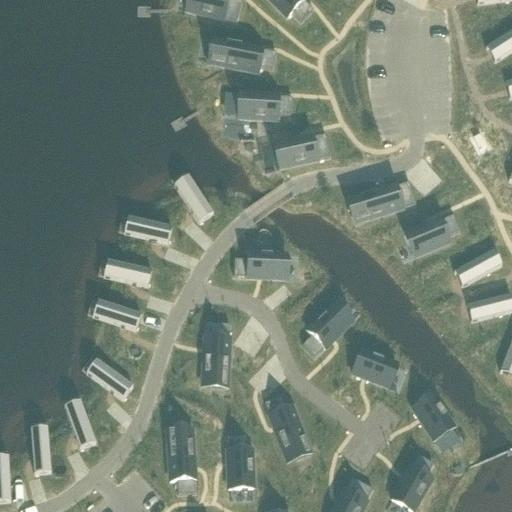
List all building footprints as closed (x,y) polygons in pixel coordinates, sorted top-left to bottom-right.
[(188,0),(185,15),(222,24),(223,23),(236,26),(241,4),(228,1),(228,0),(226,0),(188,0)] [(264,0),(286,21),(290,16),(300,26),(312,14),(302,4),(303,4),(299,0),(264,0)] [(511,0),(482,0),(483,7),(476,8),(476,10),(483,9),(511,4),(511,0)] [(511,35),(490,49),(484,53),(485,55),(491,51),(495,57),(498,62),(492,66),(493,68),(499,64),(511,55),(511,35)] [(208,66),(208,67),(210,68),(220,70),(257,77),(259,70),(272,73),(275,56),(262,53),(245,49),(241,49),(239,48),(224,46),(214,44),(213,43),(212,45),(208,66)] [(238,120),(239,98),(223,97),(223,110),(222,119),(238,120)] [(238,120),(238,122),(257,123),(260,124),(272,124),(276,125),(276,118),(290,119),(291,101),(277,101),(277,100),(260,99),(256,99),(254,99),(239,98),(238,120)] [(289,145),(273,149),(278,169),(279,173),(316,164),(329,161),(324,138),(311,141),(293,144),(291,145),(289,145)] [(478,139),(472,142),(478,154),(484,150),(478,139)] [(278,169),(273,149),(258,152),(263,173),(278,169)] [(179,194),(177,195),(189,212),(191,215),(192,217),(198,226),(212,217),(204,206),(191,186),(190,187),(179,194)] [(348,204),(347,205),(347,206),(354,227),(354,228),(356,227),(366,224),(402,213),(402,212),(415,208),(408,186),(395,190),(385,192),(383,193),(381,194),(358,201),(348,204)] [(422,231),(404,238),(407,247),(413,261),(448,246),(446,240),(458,235),(452,219),(439,224),(430,228),(427,229),(422,231)] [(131,237),(130,239),(151,244),(154,244),(157,245),(167,247),(171,231),(158,228),(134,223),(134,225),(131,237)] [(459,272),(453,276),(454,277),(460,274),(463,280),(466,285),(460,289),(461,290),(467,287),(501,269),(493,254),(459,272)] [(233,263),(233,280),(246,281),(246,282),(256,282),(258,282),(261,282),(284,283),(285,259),(247,257),(247,264),(233,263)] [(110,281),(110,283),(130,287),(133,288),(136,288),(147,291),(150,274),(133,271),(113,266),(113,268),(110,281)] [(473,308),(466,309),(466,311),(473,310),(475,316),(476,322),(469,324),(470,326),(477,324),(511,315),(511,307),(510,298),(473,308)] [(99,321),(99,323),(118,329),(121,330),(124,331),(135,335),(140,319),(124,313),(104,307),(103,309),(99,321)] [(311,340),(301,349),(314,361),(323,352),(324,352),(331,345),(332,344),(334,342),(351,326),(334,308),(306,335),(311,340)] [(201,390),(201,391),(203,391),(224,392),(226,392),(226,391),(226,381),(228,342),(229,329),(205,328),(205,341),(204,341),(203,351),(203,354),(203,356),(202,379),(201,390)] [(511,341),(502,369),(499,376),(501,377),(503,370),(509,372),(511,373),(511,341)] [(360,355),(351,378),(361,381),(363,382),(365,383),(387,391),(396,369),(360,355)] [(92,380),(91,382),(106,392),(108,394),(111,396),(113,397),(122,404),(132,390),(113,376),(101,368),(100,370),(92,380)] [(421,406),(411,412),(417,422),(419,423),(419,425),(433,445),(450,433),(453,431),(432,399),(431,399),(427,393),(417,400),(421,406)] [(279,401),(263,408),(268,420),(272,430),(273,432),(273,434),(282,456),(286,465),(287,467),(288,466),(308,458),(310,457),(309,456),(305,446),(290,411),(284,414),(279,401)] [(68,417),(66,417),(72,433),(73,437),(74,440),(75,443),(79,453),(95,447),(86,423),(82,412),(80,412),(68,417)] [(450,433),(433,445),(441,457),(458,445),(450,433)] [(191,434),(166,436),(167,447),(169,486),(176,485),(177,499),(194,498),(193,484),(194,484),(193,474),(193,472),(193,470),(191,446),(191,434)] [(32,440),(30,440),(32,459),(32,463),(32,466),(33,478),(50,476),(48,453),(47,439),(45,439),(32,440)] [(227,455),(226,455),(227,466),(227,467),(227,470),(228,494),(252,493),(251,454),(244,455),(244,441),(226,442),(227,455)] [(403,483),(390,504),(404,511),(413,511),(431,483),(425,480),(432,468),(417,459),(410,471),(405,479),(404,481),(403,483)] [(0,467),(0,505),(10,505),(8,481),(7,468),(6,468),(0,467)] [(338,506),(334,511),(362,511),(366,506),(365,506),(371,494),(351,483),(345,495),(344,494),(339,504),(338,505),(338,506)]
